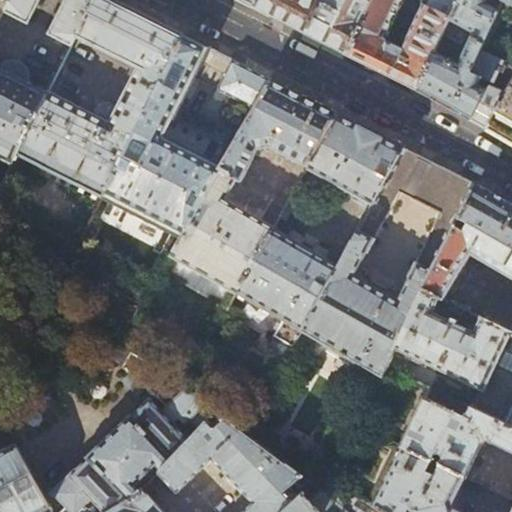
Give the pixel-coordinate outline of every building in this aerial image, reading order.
[(39,0),(9,0),(9,3),(4,11),(27,23),(39,0)] [(144,15),(115,0),(94,0),(76,37),(137,68),(110,122),(48,92),(17,154),(103,196),(104,194),(185,36),(144,15)] [(71,46),(76,37),(94,0),(64,0),(48,34),(71,46)] [(237,0),(286,24),(346,54),(373,0),(322,0),(322,1),(319,0),(237,0)] [(373,0),(346,54),(381,71),(417,89),(459,0),(373,0)] [(500,8),(510,12),(511,7),(511,5),(505,2),(501,0),(459,0),(417,89),(447,107),(487,129),(505,90),(503,84),(494,80),(503,62),(480,51),(500,8)] [(511,7),(510,12),(500,8),(480,51),(503,62),(494,80),(503,84),(505,90),(487,129),(491,132),(511,143),(511,7)] [(207,46),(185,36),(104,194),(182,234),(208,191),(220,171),(221,168),(164,138),(209,48),(207,46)] [(224,129),(239,137),(273,80),(233,60),(219,87),(220,92),(229,97),(219,115),(223,122),(224,129)] [(0,156),(13,162),(17,154),(48,92),(48,91),(45,90),(44,92),(32,86),(32,84),(30,83),(29,85),(0,70),(0,156)] [(304,96),(273,80),(239,137),(221,168),(220,171),(234,179),(240,182),(242,180),(258,149),(270,146),(308,167),(339,113),(304,96)] [(371,130),(339,113),(308,167),(279,217),(287,221),(304,190),(316,197),(318,200),(321,200),(325,197),(326,194),(331,185),(332,185),(334,182),(373,205),(405,147),(371,130)] [(476,183),(445,168),(405,147),(373,205),(338,266),(302,331),(382,377),(386,368),(394,352),(423,290),(455,225),(459,218),(476,183)] [(511,204),(502,199),(476,183),(459,218),(467,223),(464,230),(455,225),(423,290),(444,300),(449,303),(459,286),(454,283),(471,253),(502,272),(511,255),(511,204)] [(273,229),(208,191),(182,234),(171,254),(237,292),(273,229)] [(338,266),(273,229),(237,292),(284,320),(260,361),(278,372),(302,331),(338,266)] [(511,255),(502,272),(511,277),(511,255)] [(112,287),(141,305),(148,293),(120,276),(112,287)] [(444,300),(423,290),(394,352),(441,374),(440,379),(449,383),(448,385),(462,392),(465,385),(483,393),(475,409),(511,426),(511,331),(477,315),(473,314),(466,328),(437,314),(444,300)] [(119,316),(126,331),(141,305),(127,305),(119,316)] [(119,369),(127,352),(118,347),(110,362),(119,369)] [(160,472),(216,411),(183,386),(185,383),(127,352),(119,369),(167,406),(162,411),(153,403),(154,402),(151,399),(148,402),(149,403),(133,418),(132,416),(51,494),(53,497),(55,496),(69,511),(106,511),(143,491),(150,484),(161,474),(160,472)] [(511,426),(475,409),(467,406),(463,415),(426,398),(401,448),(465,478),(482,444),(488,441),(511,451),(511,426)] [(245,432),(216,411),(160,472),(161,474),(178,492),(213,459),(256,503),(246,511),(283,511),(293,503),(284,494),(303,476),(245,432)] [(0,511),(44,511),(49,510),(50,511),(51,511),(53,511),(13,446),(0,453),(0,511)] [(456,511),(453,504),(465,478),(401,448),(374,506),(386,511),(456,511)] [(325,511),(335,502),(326,494),(314,484),(293,503),(283,511),(325,511)] [(386,511),(374,506),(330,485),(326,494),(335,502),(347,511),(386,511)] [(163,511),(143,491),(106,511),(163,511)]
